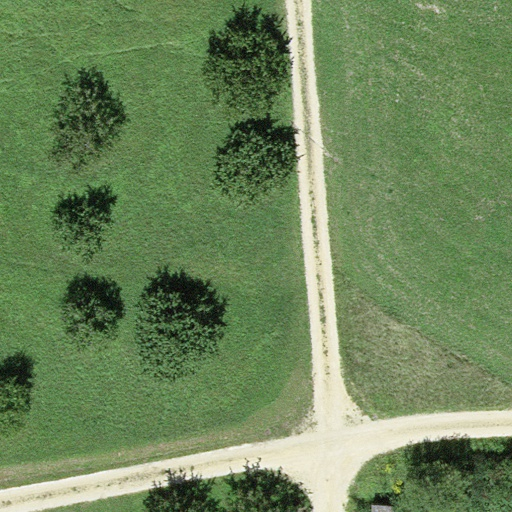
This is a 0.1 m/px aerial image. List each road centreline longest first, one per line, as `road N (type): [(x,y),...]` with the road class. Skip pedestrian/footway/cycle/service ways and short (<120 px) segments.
road 1 (track): [(511,434),(308,448),(0,503)]
road 2 (track): [(325,511),(298,0)]
